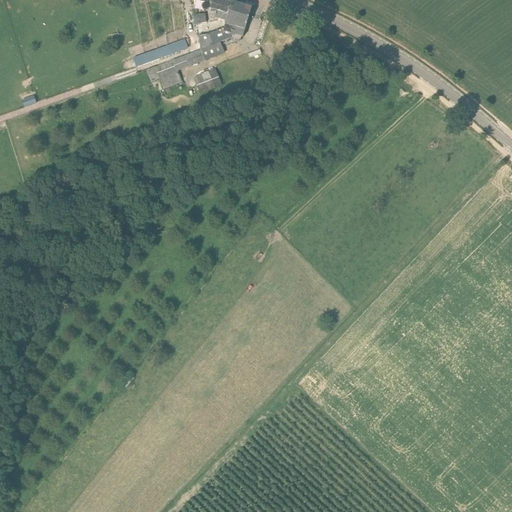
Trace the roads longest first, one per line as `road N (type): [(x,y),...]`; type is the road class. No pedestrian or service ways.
road 1 (secondary): [(511,146),(406,61),(287,0)]
road 2 (track): [(280,230),(435,81)]
